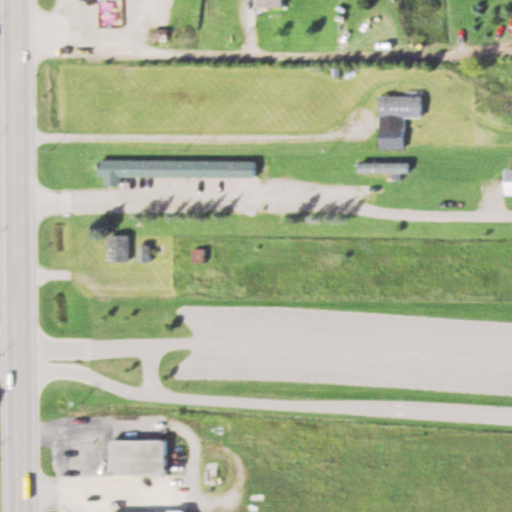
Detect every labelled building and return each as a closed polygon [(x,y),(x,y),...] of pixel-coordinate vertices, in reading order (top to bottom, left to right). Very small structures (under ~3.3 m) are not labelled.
[(406,148),(406,116),(425,116),(425,95),(381,95),(381,148),(406,148)] [(122,176),(257,177),(257,160),(100,158),(100,175),(106,175),(106,184),(122,185),(122,176)] [(410,172),(410,161),(357,161),(357,172),(410,172)] [(129,235),(108,235),(108,261),(129,261),(129,235)] [(138,261),(149,261),(149,245),(138,245),(138,261)] [(193,248),(193,262),(206,262),(206,248),(193,248)] [(113,438),(113,473),(168,473),(168,438),(113,438)]
